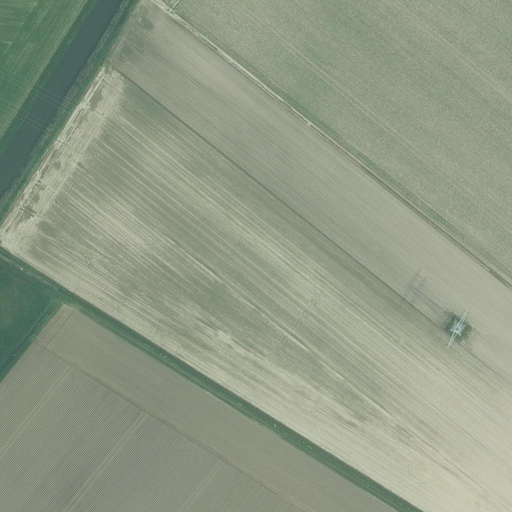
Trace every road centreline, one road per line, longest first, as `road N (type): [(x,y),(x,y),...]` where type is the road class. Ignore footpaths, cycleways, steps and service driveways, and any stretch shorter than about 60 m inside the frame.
road 1 (track): [(511,282),(162,0)]
road 2 (track): [(403,511),(250,416)]
